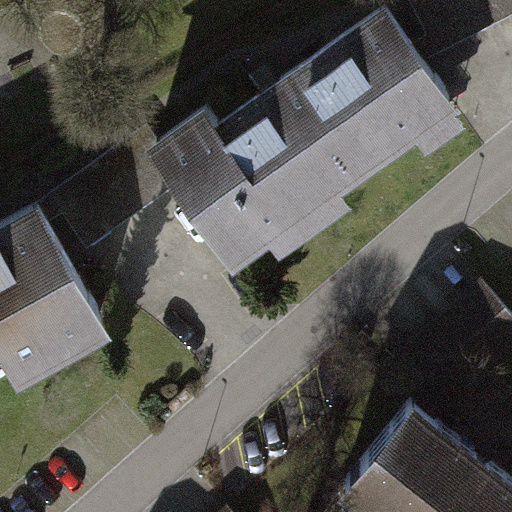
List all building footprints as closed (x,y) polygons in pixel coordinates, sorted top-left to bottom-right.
[(511,0),(413,0),(436,45),(511,6),(511,0)] [(210,101),(159,137),(183,171),(180,173),(233,246),(450,91),(386,1),(222,118),(210,101)] [(159,137),(148,122),(52,190),(87,239),(180,173),(183,171),(159,137)] [(38,197),(0,218),(0,371),(104,313),(38,197)] [(456,390),(511,339),(511,311),(483,279),(413,341),(456,390)] [(410,397),(340,481),(377,511),(511,511),(511,482),(480,456),(410,397)]
